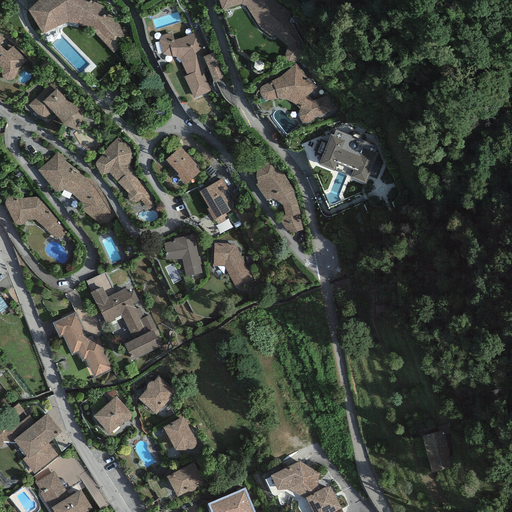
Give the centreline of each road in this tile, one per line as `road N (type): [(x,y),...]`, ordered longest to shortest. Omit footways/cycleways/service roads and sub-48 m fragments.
road 1 (residential): [(322,253),(307,255),(294,243),(229,157),(183,119),(142,144),(168,215),(161,227),(142,228),(34,125),(12,121),(9,147),(89,245),(91,262),(81,274),(50,276),(0,218)]
road 2 (residential): [(118,511),(70,438),(0,237)]
road 3 (residential): [(208,0),(242,103),(299,180),(322,253)]
road 4 (residential): [(322,253),(368,469),(389,511)]
